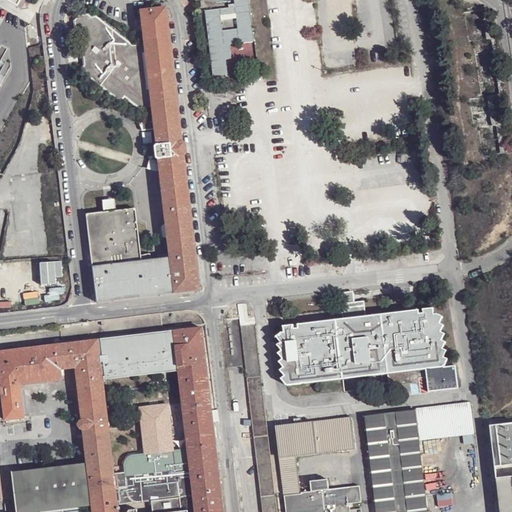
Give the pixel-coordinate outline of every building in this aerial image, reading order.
[(231,58),(230,45),(253,43),(249,0),(233,0),(234,6),(205,8),(211,76),(227,74),(226,59),(231,58)] [(94,300),(196,289),(166,2),(136,6),(140,43),(133,44),(91,14),(72,16),(74,35),(80,39),(84,74),(119,99),(125,98),(137,106),(149,105),(164,255),(139,257),(134,205),(85,210),(94,300)] [(0,47),(0,63),(8,48),(2,45),(0,47)] [(299,329),(299,325),(367,317),(366,306),(285,316),(286,326),(294,325),(294,329),(299,329)] [(299,325),(299,329),(294,329),(294,325),(286,326),(284,326),(284,333),(282,333),(277,337),(281,342),(278,345),(282,351),(279,353),(283,359),(280,362),(284,368),(281,371),(286,376),(282,379),(286,385),(287,384),(288,385),(301,383),(306,382),(306,383),(426,369),(443,367),(444,365),(445,366),(447,359),(444,357),(447,351),(442,349),(445,342),(442,340),(445,334),(441,332),(443,325),(440,324),(443,317),(437,314),(434,315),(433,309),(423,310),(424,313),(419,314),(419,311),(367,317),(299,325)] [(233,363),(245,362),(263,511),(277,511),(255,316),(227,319),(233,363)] [(182,497),(195,496),(197,511),(224,511),(203,328),(175,332),(180,370),(181,372),(190,449),(181,450),(181,446),(175,447),(172,426),(144,429),(146,454),(136,455),(133,457),(130,458),(127,462),(126,465),(127,473),(116,474),(117,488),(119,488),(121,504),(153,501),(153,511),(138,511),(138,509),(131,510),(129,511),(189,511),(189,510),(183,511),(182,497)] [(175,332),(99,340),(104,379),(180,370),(175,332)] [(104,379),(99,340),(0,352),(0,365),(6,421),(25,418),(21,385),(63,381),(62,376),(65,375),(64,370),(77,368),(83,421),(82,421),(81,422),(80,423),(80,425),(81,436),(85,435),(89,464),(89,473),(93,502),(94,511),(119,511),(117,488),(116,474),(104,382),(104,379)] [(443,367),(426,369),(429,391),(458,388),(456,366),(443,367)] [(180,370),(104,379),(104,382),(181,372),(180,370)] [(427,511),(419,441),(474,434),(471,404),(416,411),(366,416),(377,511),(427,511)] [(277,427),(287,511),(350,511),(350,504),(362,502),(360,487),(330,490),(329,480),(311,482),(312,492),(301,493),(296,457),(356,449),(352,418),(302,424),(301,419),(295,420),(295,425),(277,427)] [(511,476),(500,478),(501,511),(511,511),(511,422),(498,425),(500,466),(511,464),(511,476)] [(8,473),(8,476),(69,469),(74,470),(76,471),(79,474),(89,473),(89,464),(8,473)] [(78,511),(78,504),(93,502),(89,473),(79,474),(76,471),(74,470),(69,469),(8,476),(12,511),(78,511)]
